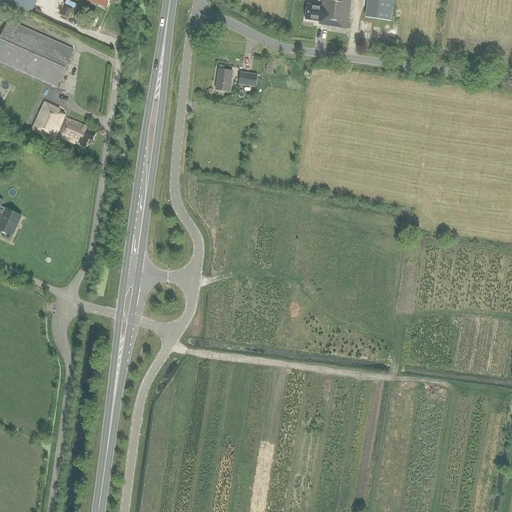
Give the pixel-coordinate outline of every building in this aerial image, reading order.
[(2,0),(31,13),(36,0),(2,0)] [(322,0),(322,6),(307,4),(305,19),(319,21),(319,25),(329,26),(347,29),(351,0),(322,0)] [(366,0),(364,18),(390,21),(392,0),(366,0)] [(62,14),(68,17),(72,10),(67,7),(62,14)] [(0,62),(57,87),(74,50),(8,21),(0,38),(0,62)] [(215,90),(229,92),(232,71),(218,69),(215,90)] [(238,84),(246,85),(255,86),(257,75),(240,72),(238,84)] [(58,142),(60,139),(62,140),(62,138),(77,144),(85,147),(89,139),(93,141),(96,134),(85,129),(86,127),(67,119),(68,117),(58,112),(59,109),(43,102),(31,130),(58,142)] [(0,213),(3,215),(0,221),(0,230),(12,236),(22,216),(6,208),(5,209),(0,207),(3,201),(0,199),(0,213)]
